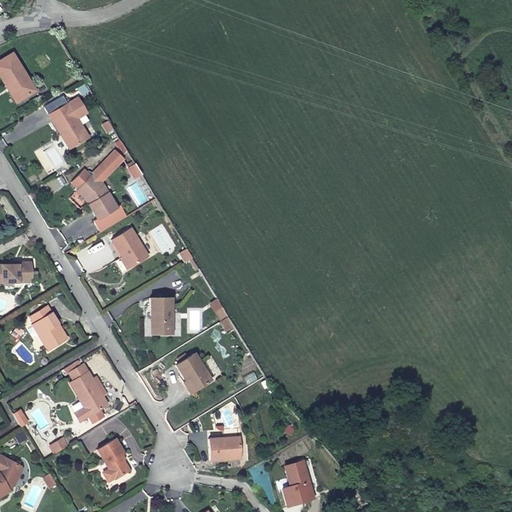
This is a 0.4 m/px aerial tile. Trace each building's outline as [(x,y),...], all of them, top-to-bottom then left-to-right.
[(35,91),(20,66),(12,52),(0,59),(0,77),(16,103),(35,91)] [(49,115),(64,139),(62,140),(68,150),(70,149),(88,138),(77,118),(87,112),(77,97),(67,104),(49,115)] [(82,169),(70,182),(77,188),(86,197),(89,202),(87,204),(96,219),(93,221),(99,232),(126,216),(120,205),(116,207),(105,188),(99,182),(122,158),(113,151),(91,174),(89,176),(82,169)] [(141,174),(134,163),(127,167),(134,178),(141,174)] [(110,240),(128,269),(147,257),(129,228),(110,240)] [(179,253),(185,262),(192,257),(187,248),(179,253)] [(13,263),(5,263),(0,263),(0,282),(1,284),(8,284),(10,280),(21,280),(21,271),(27,271),(27,261),(21,261),(13,261),(13,263)] [(166,324),(171,324),(170,298),(149,298),(149,316),(150,316),(151,335),(167,335),(166,324)] [(219,300),(211,305),(215,311),(222,306),(219,300)] [(41,334),(51,349),(67,338),(57,323),(50,312),(46,305),(28,317),(32,324),(29,326),(36,336),(36,337),(41,334)] [(222,306),(215,311),(219,319),(227,314),(222,306)] [(235,327),(229,317),(221,322),(219,323),(226,333),(235,327)] [(14,328),(9,336),(16,341),(21,332),(14,328)] [(48,350),(51,349),(41,334),(36,337),(45,351),(48,350)] [(190,379),(197,390),(214,380),(207,369),(197,351),(180,362),(176,363),(187,381),(190,379)] [(83,409),(74,415),(79,424),(88,418),(92,425),(104,418),(100,411),(107,406),(102,397),(101,398),(90,381),(91,380),(86,373),(85,373),(81,366),(79,367),(76,362),(61,371),(69,384),(68,385),(83,409)] [(91,380),(90,381),(101,398),(102,397),(106,395),(95,378),(91,380)] [(193,391),(197,390),(190,379),(187,381),(184,383),(190,393),(193,391)] [(20,415),(14,419),(19,427),(25,424),(20,415)] [(18,427),(11,432),(15,439),(22,434),(18,427)] [(241,437),(208,439),(210,461),(243,459),(241,437)] [(62,438),(49,446),(53,453),(66,445),(62,438)] [(93,451),(102,466),(104,470),(110,479),(111,481),(126,472),(117,457),(122,454),(113,439),(108,442),(93,451)] [(5,489),(12,485),(19,470),(17,465),(1,457),(0,458),(0,495),(7,491),(5,489)] [(302,463),(283,468),(289,488),(280,491),(285,508),(312,501),(302,463)] [(110,479),(104,470),(98,474),(104,483),(110,479)] [(53,484),(47,473),(40,477),(47,487),(53,484)]
